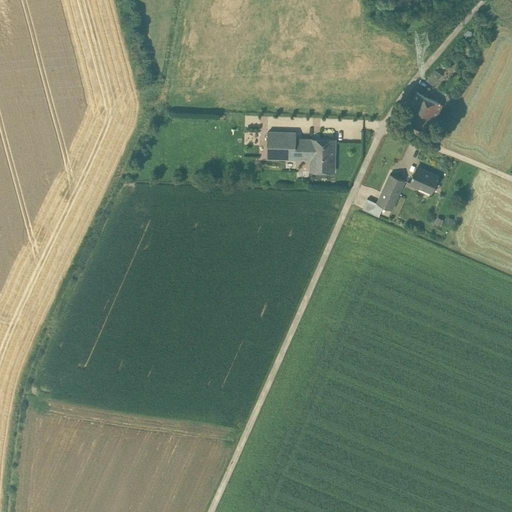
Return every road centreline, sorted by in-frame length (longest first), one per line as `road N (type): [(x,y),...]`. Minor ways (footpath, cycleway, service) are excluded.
road 1 (residential): [(212,511),(383,124)]
road 2 (residential): [(383,124),(480,0)]
road 3 (unclassified): [(511,178),(383,124)]
